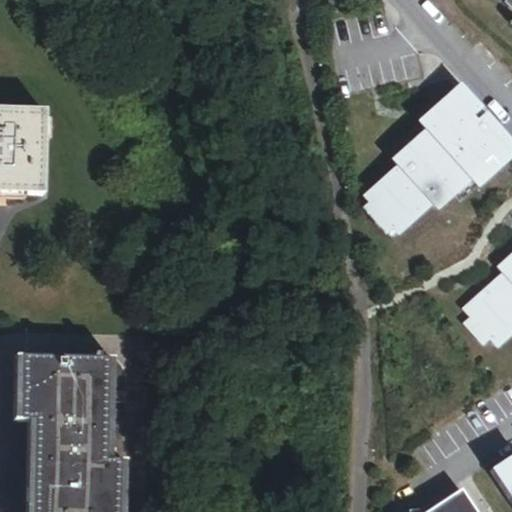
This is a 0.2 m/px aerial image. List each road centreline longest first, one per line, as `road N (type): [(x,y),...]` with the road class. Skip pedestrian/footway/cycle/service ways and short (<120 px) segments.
road 1 (residential): [(293,0),(359,320),(356,511)]
road 2 (residential): [(410,0),(511,115)]
road 3 (residential): [(511,428),(403,500)]
